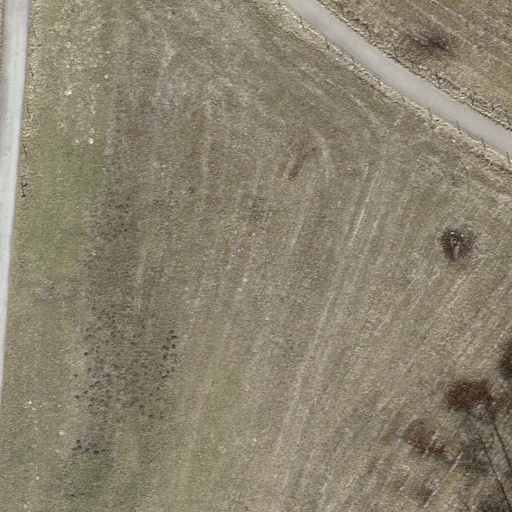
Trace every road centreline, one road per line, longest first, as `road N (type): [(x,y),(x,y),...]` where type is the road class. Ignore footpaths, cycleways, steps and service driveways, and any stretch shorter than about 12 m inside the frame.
road 1 (track): [(0,275),(18,0)]
road 2 (track): [(511,147),(385,71),(296,0)]
